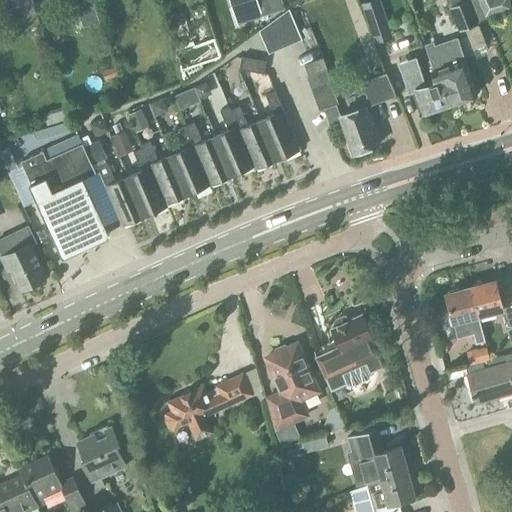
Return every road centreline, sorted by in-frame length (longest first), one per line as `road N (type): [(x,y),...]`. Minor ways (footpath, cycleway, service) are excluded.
road 1 (residential): [(0,392),(255,277),(357,242),(371,223),(366,195)]
road 2 (tertiary): [(0,358),(255,237),(366,195)]
road 3 (residential): [(440,436),(398,277),(422,256),(511,233)]
road 4 (tertiary): [(366,195),(511,151)]
